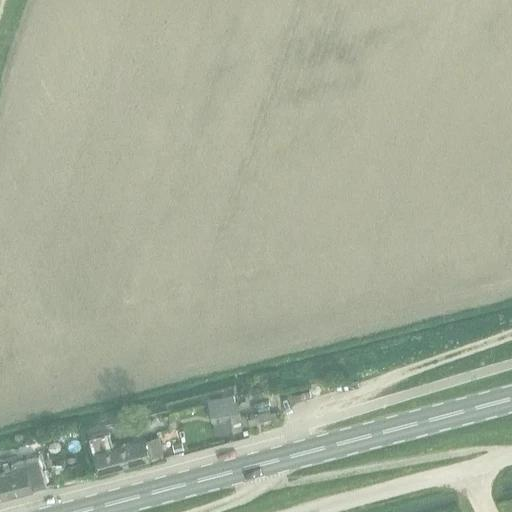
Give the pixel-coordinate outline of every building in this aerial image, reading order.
[(239,399),(209,404),(212,422),(228,419),(230,432),(243,430),(240,417),(242,417),(239,399)] [(118,435),(135,429),(131,418),(115,423),(118,435)] [(184,438),(200,437),(198,418),(181,419),(184,438)] [(91,436),(95,453),(100,473),(151,460),(146,440),(115,448),(110,431),(91,436)] [(183,442),(174,444),(176,452),(185,450),(183,442)] [(0,498),(46,486),(41,467),(40,462),(27,465),(26,462),(13,465),(14,472),(0,475),(0,498)]
